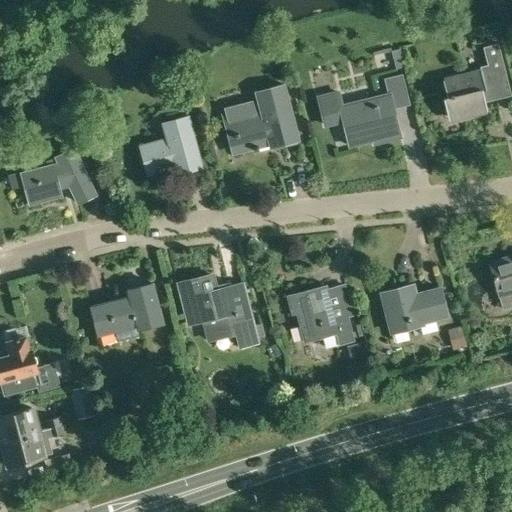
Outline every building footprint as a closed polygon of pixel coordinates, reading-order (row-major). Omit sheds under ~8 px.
[(488,68),(442,80),(446,97),(442,98),(448,120),(486,110),(483,98),(495,95),(493,86),(492,80),(506,76),(497,43),(482,47),(488,68)] [(408,104),(401,74),(383,78),(387,93),(342,104),(339,90),(315,96),(323,127),(343,122),(349,146),(372,140),(373,143),(400,137),(393,107),(408,104)] [(298,139),(284,84),(255,91),(258,104),(222,114),(228,136),(237,134),(242,151),(244,150),(244,151),(269,144),(270,147),(298,139)] [(176,174),(202,166),(188,115),(162,122),(166,138),(139,145),(147,175),(174,168),(176,174)] [(57,161),(19,171),(8,174),(11,189),(23,186),(28,203),(59,195),(57,186),(63,184),(65,184),(67,183),(76,201),(93,194),(72,148),(55,155),(57,161)] [(511,254),(489,261),(499,295),(503,308),(511,305),(511,254)] [(214,272),(196,277),(176,282),(186,323),(202,319),(207,338),(234,331),(238,348),(260,342),(259,337),(265,335),(262,322),(251,324),(241,282),(230,285),(218,288),(214,272)] [(345,282),(324,288),(323,285),(286,294),(291,314),(296,312),(303,339),(334,331),(337,342),(350,339),(344,316),(353,314),(345,282)] [(97,334),(114,330),(117,341),(137,335),(136,328),(161,321),(151,283),(126,290),(127,295),(105,301),(94,304),(89,305),(97,334)] [(390,332),(391,332),(393,341),(409,337),(406,328),(420,324),(421,330),(436,326),(434,317),(445,315),(438,287),(414,293),(411,283),(380,291),(390,332)] [(461,326),(448,329),(453,350),(466,346),(461,326)] [(7,352),(7,354),(0,355),(0,381),(1,381),(3,393),(38,384),(34,370),(36,370),(35,364),(36,361),(35,356),(32,354),(31,348),(28,348),(25,336),(18,337),(17,334),(16,334),(13,328),(4,330),(9,351),(7,352)] [(364,359),(369,358),(364,341),(360,342),(347,345),(351,362),(364,359)] [(70,389),(74,403),(90,399),(87,385),(70,389)] [(0,414),(0,437),(1,440),(37,430),(31,406),(0,414)] [(62,424),(60,415),(45,419),(47,428),(62,424)] [(47,428),(50,437),(64,434),(62,424),(47,428)] [(37,430),(1,440),(7,464),(43,454),(37,430)] [(44,458),(43,458),(46,471),(63,467),(60,454),(44,458)]
